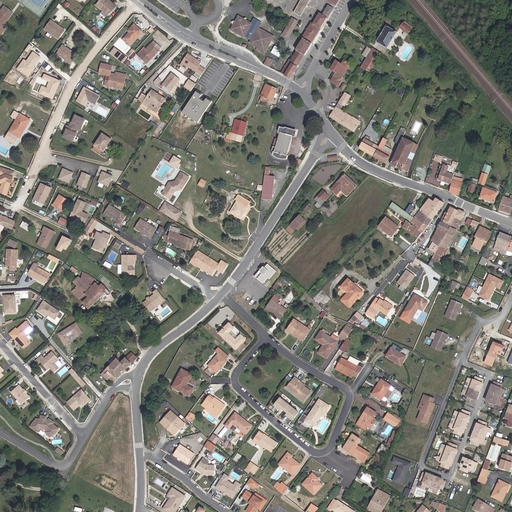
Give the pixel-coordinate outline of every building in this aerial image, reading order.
[(301,16),(308,4),(301,0),(300,0),(301,0),(300,1),(300,2),(297,8),(294,12),(301,16)] [(115,11),(112,8),(110,9),(105,4),(100,1),(93,9),(107,20),(115,11)] [(0,32),(14,12),(4,5),(0,11),(0,32)] [(283,73),(291,77),(327,17),(323,14),(319,12),(313,22),(312,22),(303,36),(303,38),(297,49),(298,50),(288,65),(290,67),(287,71),(285,69),(283,73)] [(274,42),(272,39),(270,37),(267,33),(265,31),(259,27),(258,25),(258,23),(256,22),(254,22),(251,23),(247,20),(246,17),(243,18),(238,15),(236,20),(232,22),(233,25),(231,29),(238,33),(237,34),(239,35),(240,34),(245,37),(247,36),(252,39),(250,42),(259,47),(258,49),(264,53),(269,45),(274,43),(274,42)] [(298,21),(292,18),(283,35),(289,38),(298,21)] [(23,30),(25,27),(27,23),(23,20),(20,24),(18,26),(23,30)] [(45,29),(59,39),(65,30),(51,21),(45,29)] [(402,37),(405,39),(406,37),(410,29),(401,25),(398,30),(404,33),(402,37)] [(129,36),(124,44),(131,49),(136,40),(140,34),(132,28),(127,35),(129,36)] [(386,29),(384,28),(377,41),(378,42),(377,44),(387,50),(396,33),(387,28),(386,29)] [(77,55),(63,45),(57,54),(71,63),(77,55)] [(152,45),(145,53),(138,61),(146,67),(157,54),(156,53),(158,50),(152,45)] [(381,56),(369,49),(364,57),(368,59),(361,70),(370,74),(381,56)] [(42,57),(33,51),(26,61),(23,59),(17,69),(29,77),(42,57)] [(137,59),(138,61),(145,53),(143,51),(137,59)] [(188,53),(180,65),(186,69),(188,66),(195,71),(199,65),(202,62),(188,53)] [(116,54),(112,59),(122,66),(125,60),(116,54)] [(273,60),(268,57),(264,64),(269,66),(273,60)] [(342,65),(337,62),(331,72),(334,74),(330,83),(338,88),(342,83),(340,82),(349,66),(344,63),(342,65)] [(205,69),(199,65),(195,71),(201,75),(205,69)] [(98,76),(108,80),(107,84),(104,83),(103,89),(117,91),(122,92),(125,77),(114,76),(114,78),(109,77),(110,69),(100,67),(98,76)] [(180,79),(171,73),(162,84),(171,91),(180,79)] [(60,81),(44,74),(42,79),(49,82),(47,87),(42,85),(38,94),(53,100),(60,81)] [(195,83),(189,79),(183,87),(190,91),(195,83)] [(86,87),(79,101),(87,105),(90,100),(97,103),(101,95),(86,87)] [(260,98),(271,104),(277,92),(265,87),(260,98)] [(201,94),(196,91),(181,112),(197,123),(211,102),(206,98),(204,102),(199,98),(201,94)] [(144,108),(157,116),(165,103),(152,95),(149,100),(144,108)] [(350,99),(345,95),(330,119),(352,133),(359,123),(352,118),(351,118),(340,111),(342,108),(344,109),(350,99)] [(144,108),(149,100),(144,96),(138,104),(144,108)] [(72,126),(70,125),(68,129),(69,129),(68,133),(66,137),(76,141),(80,130),(83,131),(87,119),(78,115),(76,119),(75,123),(74,122),(72,126)] [(16,125),(19,119),(14,116),(10,122),(16,125)] [(19,119),(16,125),(8,137),(4,144),(13,149),(17,142),(19,143),(29,125),(19,119)] [(232,141),(242,144),(247,124),(238,121),(232,141)] [(278,150),(275,149),(274,154),(275,154),(274,158),(275,158),(278,161),(281,162),(284,163),(287,163),(289,162),(289,159),(288,158),(294,139),(296,139),(297,134),(287,131),(285,132),(281,131),(280,135),(282,136),(281,141),(277,140),(275,148),(278,148),(278,150)] [(378,145),(377,148),(372,159),(385,166),(390,157),(385,154),(380,151),(383,147),(388,138),(384,136),(383,137),(378,145)] [(364,137),(362,140),(372,146),(374,143),(364,137)] [(398,148),(401,140),(397,137),(393,145),(398,148)] [(111,144),(103,138),(92,154),(102,161),(104,158),(102,156),(111,144)] [(374,147),(372,146),(362,140),(357,150),(372,159),(377,148),(374,147)] [(415,150),(416,147),(401,140),(398,148),(389,167),(407,174),(409,165),(404,163),(408,154),(413,156),(415,150)] [(410,163),(413,156),(408,154),(404,163),(409,165),(410,163)] [(174,155),(169,162),(177,167),(181,160),(174,155)] [(489,169),(485,177),(489,179),(495,169),(490,167),(489,169)] [(73,172),(62,168),(58,178),(69,183),(73,172)] [(453,183),(455,179),(456,178),(448,174),(449,172),(443,170),(438,182),(451,187),(453,183)] [(91,175),(82,171),(77,184),(86,188),(91,175)] [(113,176),(102,171),(97,181),(109,186),(113,176)] [(263,191),(262,200),(261,202),(270,204),(271,199),(273,199),(276,181),(270,179),(271,175),(268,174),(268,171),(266,171),(266,172),(263,191)] [(10,182),(11,177),(0,173),(0,187),(0,194),(5,196),(7,187),(8,182),(10,182)] [(174,193),(179,193),(187,180),(180,175),(174,184),(167,185),(161,196),(169,201),(174,193)] [(358,187),(346,176),(331,192),(336,196),(342,190),(349,197),(358,187)] [(52,186),(41,181),(33,199),(44,204),(52,186)] [(453,183),(451,187),(448,193),(452,195),(452,196),(452,200),(456,198),(459,192),(460,192),(462,187),(453,183)] [(475,196),(479,188),(474,185),(470,194),(475,196)] [(496,194),(483,190),(479,200),(492,205),(496,194)] [(326,204),(328,201),(326,199),(328,195),(324,192),(319,198),(326,204)] [(53,204),(62,209),(68,199),(59,194),(53,204)] [(86,203),(77,199),(69,217),(84,224),(88,214),(82,211),(86,203)] [(230,216),(241,222),(246,212),(245,211),(248,205),(238,199),(235,204),(236,205),(230,216)] [(434,202),(425,214),(433,220),(446,203),(437,199),(434,202)] [(511,202),(501,199),(497,211),(509,214),(511,203),(511,202)] [(430,200),(421,211),(425,214),(434,202),(430,200)] [(182,212),(165,202),(159,211),(177,222),(182,212)] [(395,203),(391,208),(403,218),(407,212),(395,203)] [(451,227),(456,218),(461,209),(454,206),(448,217),(446,215),(443,222),(451,227)] [(109,208),(104,216),(117,224),(118,224),(121,226),(125,218),(109,208)] [(461,209),(456,218),(462,221),(467,212),(461,209)] [(421,211),(416,218),(428,227),(433,220),(425,214),(421,211)] [(414,218),(407,212),(403,218),(408,221),(410,223),(414,218)] [(298,228),(299,228),(308,220),(303,215),(292,225),(289,229),(293,233),(295,232),(298,228)] [(416,218),(411,224),(423,233),(428,227),(416,218)] [(462,221),(456,218),(451,227),(457,230),(462,221)] [(310,222),(308,220),(299,228),(301,230),(306,225),(310,222)] [(398,229),(386,220),(379,229),(391,238),(398,229)] [(468,223),(473,226),(480,229),(482,225),(470,220),(468,223)] [(23,221),(21,226),(28,229),(30,224),(23,221)] [(155,231),(150,227),(146,225),(140,221),(134,230),(141,234),(144,236),(149,240),(155,231)] [(411,224),(410,223),(408,221),(403,228),(418,239),(423,233),(411,224)] [(447,234),(451,227),(443,222),(439,230),(447,234)] [(7,224),(3,232),(10,235),(14,228),(7,224)] [(54,231),(43,226),(41,230),(42,230),(37,244),(46,248),(54,231)] [(476,236),(480,229),(473,226),(470,233),(476,236)] [(449,244),(457,230),(451,227),(447,234),(444,239),(440,246),(436,254),(435,255),(440,258),(445,249),(444,247),(446,243),(449,244)] [(493,233),(483,228),(478,238),(480,240),(478,244),(477,244),(474,250),(480,252),(481,250),(482,251),(487,241),(489,242),(493,233)] [(444,239),(447,234),(439,230),(436,235),(444,239)] [(189,253),(192,243),(179,238),(178,236),(170,233),(167,243),(175,246),(175,248),(189,253)] [(65,252),(67,248),(71,250),(76,240),(64,234),(57,248),(65,252)] [(103,245),(105,246),(107,247),(110,239),(103,236),(102,237),(97,235),(95,241),(96,242),(93,251),(101,254),(104,247),(102,247),(103,245)] [(440,246),(444,239),(436,235),(433,242),(440,246)] [(491,255),(502,261),(505,256),(511,259),(511,244),(499,239),(491,255)] [(436,254),(440,246),(433,242),(429,249),(430,250),(436,254)] [(9,266),(9,269),(16,269),(16,250),(6,249),(6,265),(9,266)] [(193,255),(189,262),(210,275),(214,269),(215,268),(212,266),(214,263),(199,254),(197,257),(193,255)] [(133,263),(135,263),(134,259),(121,260),(122,277),(132,277),(132,267),(133,267),(133,263)] [(433,259),(429,265),(434,268),(438,262),(433,259)] [(217,265),(215,268),(214,269),(220,273),(225,265),(219,261),(217,265)] [(262,269),(263,270),(264,272),(259,277),(264,283),(270,278),(271,278),(278,271),(270,263),(267,266),(265,265),(262,269)] [(30,274),(43,282),(48,273),(35,265),(30,274)] [(396,281),(405,288),(414,275),(405,269),(396,281)] [(83,283),(73,292),(81,301),(80,303),(87,310),(104,296),(106,298),(109,298),(109,296),(108,294),(104,289),(99,285),(84,276),(83,279),(81,280),(83,283)] [(504,283),(490,277),(480,298),(489,302),(496,288),(500,290),(504,283)] [(349,294),(350,292),(355,287),(349,281),(343,288),(349,294)] [(357,284),(355,287),(364,294),(365,292),(357,284)] [(364,294),(355,287),(350,292),(352,294),(345,302),(351,308),(364,294)] [(474,293),(468,289),(462,301),(469,304),(474,293)] [(154,297),(150,300),(147,302),(143,305),(150,313),(163,302),(156,293),(153,295),(154,297)] [(425,310),(430,302),(418,295),(408,312),(416,317),(420,312),(421,310),(422,309),(425,311),(425,310)] [(278,296),(274,301),(268,310),(274,314),(275,313),(277,314),(277,316),(284,321),(290,312),(280,304),(283,299),(278,296)] [(13,300),(3,301),(4,317),(14,317),(13,300)] [(382,302),(379,300),(370,315),(375,318),(377,319),(382,311),(390,315),(395,308),(383,301),(382,302)] [(456,321),(461,309),(462,309),(464,305),(454,301),(446,316),(456,321)] [(45,302),(39,311),(46,316),(48,315),(50,316),(56,320),(61,313),(45,302)] [(363,316),(360,313),(356,317),(354,319),(358,322),(363,316)] [(299,325),(296,323),(291,331),(294,333),(293,334),(305,342),(312,332),(300,324),(299,325)] [(77,324),(59,335),(65,346),(69,344),(66,339),(69,338),(74,334),(76,338),(83,334),(77,324)] [(236,329),(232,325),(222,334),(238,350),(248,341),(244,337),(239,341),(231,334),(236,329)] [(344,335),(349,339),(356,327),(351,325),(344,335)] [(10,338),(24,351),(29,347),(29,345),(26,341),(26,339),(32,333),(25,326),(16,334),(16,333),(10,338)] [(326,331),(324,333),(323,333),(318,340),(326,346),(325,348),(321,354),(328,359),(338,345),(338,343),(340,340),(334,337),(332,339),(327,335),(328,333),(326,331)] [(450,337),(440,332),(432,348),(442,352),(447,340),(448,341),(450,337)] [(354,341),(351,339),(344,348),(348,351),(354,341)] [(496,342),(487,362),(494,366),(501,348),(503,350),(505,346),(496,342)] [(221,356),(211,367),(219,375),(229,363),(228,362),(231,358),(221,349),(218,353),(221,356)] [(408,357),(394,349),(389,357),(403,365),(408,357)] [(130,355),(124,361),(128,365),(135,359),(130,355)] [(46,372),(49,370),(53,375),(58,371),(54,366),(57,363),(51,356),(44,361),(41,359),(35,365),(37,367),(40,366),(46,372)] [(128,365),(124,361),(123,360),(119,364),(115,360),(113,361),(105,371),(104,371),(109,376),(108,377),(107,378),(111,383),(114,380),(128,365)] [(353,376),(357,369),(342,360),(338,368),(353,376)] [(57,372),(61,376),(68,369),(65,366),(57,372)] [(107,385),(109,386),(111,383),(107,378),(108,377),(109,376),(104,371),(100,375),(105,379),(103,382),(107,385)] [(188,388),(190,384),(194,377),(183,372),(174,389),(185,395),(186,393),(192,396),(195,392),(188,388)] [(478,399),(484,383),(483,383),(484,379),(477,376),(476,380),(472,379),(471,383),(468,391),(466,395),(470,396),(468,400),(475,403),(477,399),(478,399)] [(313,393),(305,387),(301,384),(302,383),(297,378),(289,388),(306,402),(313,393)] [(383,400),(392,386),(391,385),(383,380),(374,395),(383,400)] [(494,385),(493,384),(487,401),(488,401),(487,405),(494,408),(495,404),(499,405),(501,401),(504,393),(505,389),(502,388),(503,384),(496,381),(494,385)] [(21,395),(16,390),(9,396),(19,408),(27,402),(23,398),(22,398),(21,395)] [(66,405),(72,412),(77,408),(76,406),(78,404),(82,408),(88,402),(80,393),(66,405)] [(421,409),(417,418),(427,422),(431,412),(430,411),(431,409),(432,410),(435,402),(432,401),(434,397),(424,393),(422,398),(425,399),(421,409)] [(301,407),(292,401),(290,404),(277,395),(271,404),(283,412),(282,414),(293,421),(301,407)] [(212,416),(218,420),(227,408),(216,400),(214,401),(210,398),(203,407),(207,411),(209,409),(215,413),(212,416)] [(321,401),(312,416),(309,419),(317,424),(323,415),(326,416),(331,408),(321,401)] [(374,419),(377,414),(369,408),(366,413),(367,414),(365,417),(361,423),(375,432),(381,423),(374,419)] [(465,433),(471,417),(470,416),(472,412),(464,410),(463,413),(459,412),(458,416),(456,420),(455,424),(453,428),(457,429),(455,433),(463,436),(464,432),(465,433)] [(185,425),(170,412),(160,423),(175,436),(185,425)] [(307,413),(302,419),(307,422),(309,419),(312,416),(307,413)] [(246,422),(236,415),(230,423),(239,429),(247,435),(252,428),(246,423),(246,422)] [(389,415),(386,420),(397,427),(400,422),(389,415)] [(46,427),(44,425),(44,423),(43,423),(43,420),(37,420),(37,422),(33,422),(27,430),(34,435),(36,432),(41,432),(43,434),(43,436),(46,439),(49,439),(55,432),(48,427),(46,427)] [(480,424),(478,423),(472,439),(473,440),(472,443),(479,446),(481,443),(484,444),(489,432),(490,428),(487,426),(488,423),(481,420),(480,424)] [(262,433),(255,443),(259,446),(260,444),(266,448),(273,452),(279,444),(262,433)] [(362,441),(354,436),(346,448),(355,454),(354,456),(365,463),(370,455),(358,447),(362,441)] [(495,437),(494,442),(508,446),(510,441),(495,437)] [(212,451),(216,445),(207,440),(203,446),(212,451)] [(452,466),(459,450),(457,449),(459,446),(452,443),(450,447),(447,445),(445,449),(442,457),(440,461),(444,463),(442,466),(450,469),(451,465),(452,466)] [(195,454),(180,445),(174,455),(178,458),(181,459),(188,464),(195,454)] [(390,461),(394,452),(384,446),(379,454),(390,461)] [(506,454),(501,467),(511,471),(511,467),(511,456),(511,455),(511,453),(508,452),(507,454),(506,454)] [(281,466),(294,476),(302,466),(289,456),(281,466)] [(410,463),(394,456),(392,461),(399,464),(393,479),(402,483),(410,463)] [(477,462),(465,458),(462,466),(463,466),(462,470),(469,473),(470,469),(474,471),(476,466),(477,462)] [(203,463),(201,461),(196,469),(202,473),(204,474),(215,475),(215,465),(207,465),(209,462),(205,459),(203,463)] [(252,471),(257,475),(260,470),(255,466),(252,471)] [(488,472),(483,470),(479,480),(485,482),(488,472)] [(225,474),(216,487),(223,491),(226,493),(233,498),(242,485),(236,482),(234,485),(227,481),(229,477),(225,474)] [(444,480),(427,474),(427,475),(423,474),(420,481),(424,482),(423,486),(427,487),(431,489),(435,490),(439,492),(441,488),(444,490),(447,483),(443,481),(444,480)] [(257,490),(260,484),(249,477),(245,483),(257,490)] [(315,478),(307,487),(316,496),(324,486),(315,478)] [(499,498),(505,482),(499,480),(492,496),(499,498)] [(508,483),(505,482),(499,498),(502,500),(508,483)] [(285,495),(289,489),(283,484),(279,490),(285,495)] [(166,505),(164,509),(168,511),(174,511),(186,495),(173,487),(168,495),(171,497),(166,505)] [(255,511),(263,501),(247,490),(243,496),(251,501),(251,503),(246,511),(248,511),(255,511)] [(380,491),(369,509),(371,510),(382,493),(380,491)] [(382,511),(391,498),(382,493),(371,510),(375,511),(382,511)] [(336,511),(355,511),(340,501),(338,501),(334,499),(329,506),(336,511)] [(494,511),(496,510),(480,500),(475,508),(481,511),(494,511)] [(435,508),(439,511),(443,505),(438,502),(435,508)]
